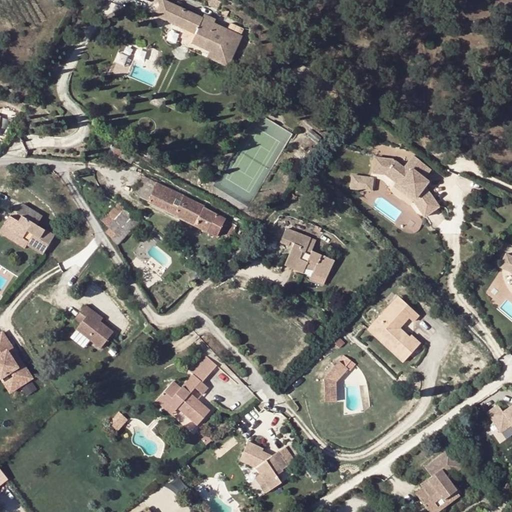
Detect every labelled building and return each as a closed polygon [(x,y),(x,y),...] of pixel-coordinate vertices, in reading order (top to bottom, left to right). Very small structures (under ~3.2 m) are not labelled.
[(156,0),(152,9),(164,15),(172,1),(170,0),(156,0)] [(172,1),(164,15),(180,24),(186,38),(205,48),(222,58),(224,58),(236,35),(172,1)] [(219,63),(222,58),(205,48),(202,54),(219,63)] [(124,68),(129,58),(118,53),(114,64),(124,68)] [(115,158),(118,160),(122,152),(106,143),(103,150),(116,157),(115,158)] [(306,155),(298,150),(294,156),(302,162),(306,155)] [(130,164),(133,158),(122,152),(118,160),(122,162),(123,160),(130,164)] [(374,156),(372,173),(387,174),(398,182),(395,186),(415,201),(425,216),(440,207),(427,186),(430,182),(426,178),(432,170),(414,154),(404,166),(394,158),(374,156)] [(373,177),(351,176),(350,188),(372,190),(373,177)] [(136,196),(148,201),(156,184),(145,178),(136,196)] [(147,203),(184,221),(193,202),(156,184),(148,201),(147,203)] [(122,206),(118,202),(107,215),(113,221),(104,231),(117,242),(138,219),(122,206)] [(193,202),(184,221),(216,237),(224,219),(202,209),(203,207),(193,202)] [(17,221),(9,216),(3,225),(28,241),(26,244),(43,254),(53,236),(36,225),(42,216),(22,204),(16,212),(21,216),(17,221)] [(143,211),(138,219),(139,220),(146,224),(150,219),(148,218),(150,215),(143,211)] [(237,226),(232,224),(224,241),(228,243),(237,226)] [(0,229),(0,231),(25,247),(26,244),(28,241),(3,225),(0,229)] [(315,267),(312,273),(326,280),(334,261),(311,251),(310,255),(305,253),(312,240),(287,229),(282,241),(288,244),(289,242),(294,244),(284,266),(302,274),(307,263),(315,267)] [(249,248),(243,255),(249,260),(255,254),(249,248)] [(511,254),(505,252),(499,266),(511,272),(511,254)] [(326,280),(312,273),(309,279),(323,285),(326,280)] [(394,333),(399,328),(407,318),(412,322),(419,315),(397,297),(366,331),(376,340),(380,336),(389,344),(397,335),(394,333)] [(102,346),(114,330),(101,320),(91,311),(93,308),(87,303),(75,317),(81,322),(77,327),(102,346)] [(104,317),(93,308),(91,311),(101,320),(104,317)] [(409,337),(399,328),(394,333),(397,335),(389,344),(380,336),(376,340),(393,355),(409,337)] [(3,330),(0,331),(0,378),(10,394),(34,379),(27,367),(20,371),(8,351),(13,347),(3,330)] [(411,335),(409,337),(393,355),(402,363),(420,344),(411,335)] [(194,363),(208,374),(214,367),(201,355),(194,363)] [(192,374),(201,382),(208,374),(194,363),(187,370),(192,374)] [(336,384),(348,371),(339,363),(324,380),(324,404),(337,403),(336,384)] [(180,388),(173,381),(159,396),(168,404),(170,402),(177,408),(180,405),(187,411),(184,414),(196,425),(209,410),(190,393),(194,388),(201,395),(208,388),(201,382),(192,374),(180,388)] [(155,401),(171,415),(177,408),(170,402),(168,404),(159,396),(155,401)] [(497,404),(486,412),(494,424),(488,427),(499,443),(511,434),(511,405),(502,412),(497,404)] [(177,408),(184,414),(187,411),(180,405),(177,408)] [(118,433),(128,422),(119,413),(108,425),(118,433)] [(261,454),(262,451),(263,449),(248,442),(238,461),(254,469),(261,464),(266,470),(259,475),(270,490),(280,483),(275,476),(273,473),(280,468),(272,456),(269,458),(261,454)] [(283,447),(277,452),(287,467),(295,461),(283,447)] [(448,479),(463,469),(449,451),(424,469),(433,481),(415,495),(426,511),(441,500),(442,502),(457,491),(448,479)] [(277,452),(272,456),(280,468),(282,470),(287,467),(277,452)] [(261,464),(254,469),(259,475),(266,470),(261,464)] [(282,470),(280,468),(273,473),(275,476),(282,471),(282,470)] [(264,494),(270,490),(259,475),(253,479),(264,494)] [(427,511),(440,511),(447,508),(442,502),(441,500),(426,511),(427,511)]
